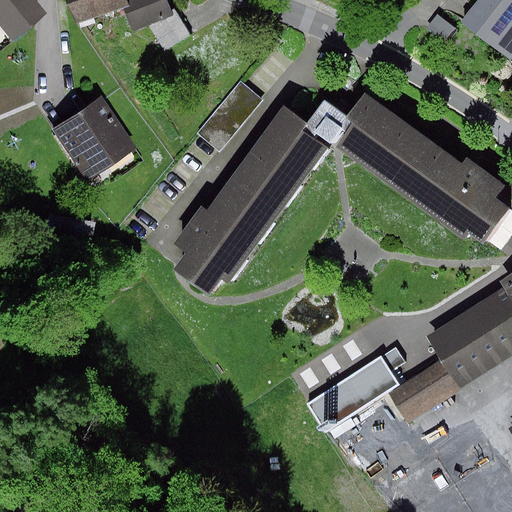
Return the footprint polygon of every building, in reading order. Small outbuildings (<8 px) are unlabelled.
[(0,0),(0,22),(12,37),(43,11),(34,0),(0,0)] [(78,0),(87,23),(134,6),(140,24),(178,10),(174,0),(78,0)] [(511,0),(489,0),(473,22),(511,51),(511,0)] [(184,14),(156,31),(170,54),(198,37),(184,14)] [(197,253),(188,266),(232,298),(347,138),(501,249),(511,234),(511,186),(378,90),(367,105),(344,99),(338,120),(291,107),(227,208),(211,202),(182,242),(197,253)] [(111,104),(65,134),(95,180),(141,150),(111,104)] [(441,356),(393,386),(414,419),(511,355),(511,279),(427,334),(441,356)] [(345,338),(295,371),(307,389),(357,357),(345,338)]
